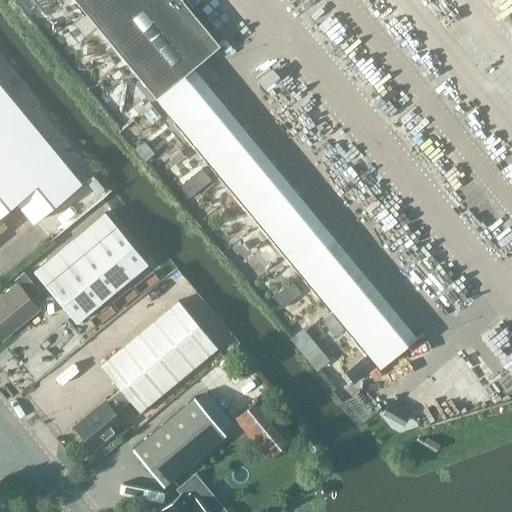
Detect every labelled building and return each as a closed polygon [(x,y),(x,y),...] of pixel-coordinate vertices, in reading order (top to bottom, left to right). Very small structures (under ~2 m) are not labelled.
[(74,0),(378,367),(414,337),(192,67),(218,44),(181,0),(74,0)] [(95,49),(82,59),(96,76),(109,65),(95,49)] [(0,83),(0,212),(17,198),(35,220),(81,182),(63,160),(0,83)] [(304,128),(319,112),(309,103),(294,119),(304,128)] [(138,117),(124,122),(130,140),(144,135),(138,117)] [(189,198),(211,180),(202,169),(180,187),(189,198)] [(147,262),(116,225),(105,211),(33,270),(45,284),(76,321),(147,262)] [(17,283),(0,296),(0,335),(1,338),(38,307),(30,297),(39,289),(23,270),(13,279),(17,283)] [(138,411),(216,346),(178,300),(100,364),(120,388),(129,399),(138,411)] [(321,323),(311,333),(329,352),(339,343),(321,323)] [(447,355),(451,362),(468,351),(463,344),(447,355)] [(114,411),(129,399),(120,388),(75,425),(94,448),(123,423),(114,411)] [(74,415),(102,400),(96,390),(68,405),(74,415)] [(260,396),(234,417),(266,456),(292,435),(260,396)] [(223,433),(194,398),(133,449),(162,484),(223,433)] [(227,511),(196,474),(178,489),(181,494),(161,511),(227,511)]
